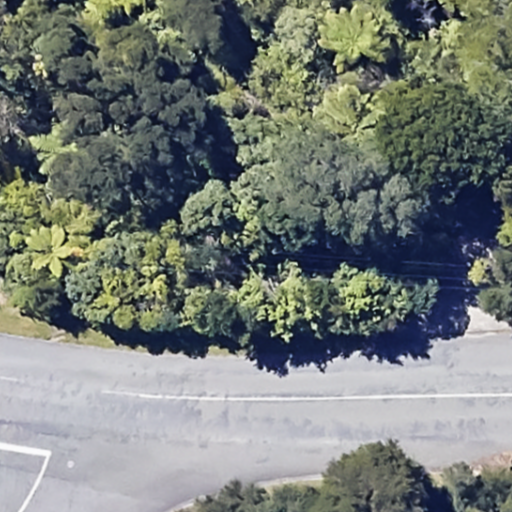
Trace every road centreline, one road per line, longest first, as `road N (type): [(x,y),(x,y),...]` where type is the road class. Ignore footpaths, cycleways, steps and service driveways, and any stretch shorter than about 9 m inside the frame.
road 1 (tertiary): [(58,389),(511,396)]
road 2 (residential): [(22,511),(48,452),(58,389)]
